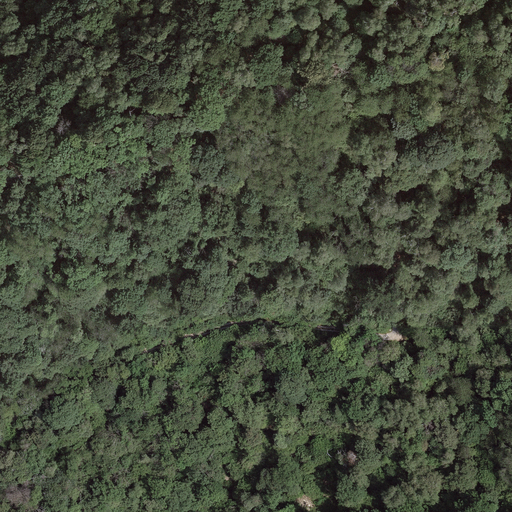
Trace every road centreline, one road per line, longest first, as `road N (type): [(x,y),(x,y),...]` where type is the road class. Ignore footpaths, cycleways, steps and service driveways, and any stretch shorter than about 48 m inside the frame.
road 1 (track): [(0,426),(106,369),(222,326),(278,323),(387,337),(401,330),(378,314),(220,259),(0,225)]
road 2 (track): [(0,183),(186,122),(270,74),(387,50),(480,0)]
road 3 (track): [(221,100),(228,64),(264,43),(368,26),(411,33)]
